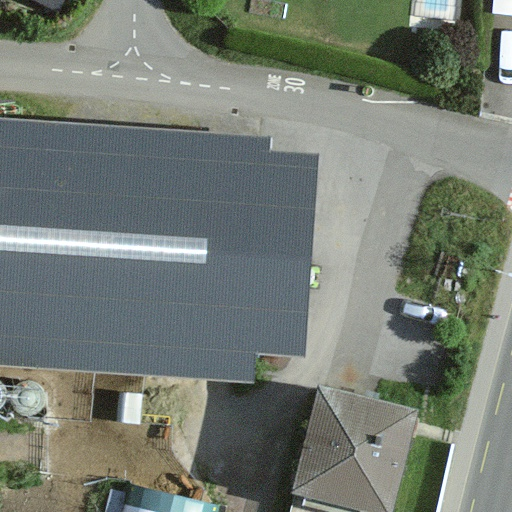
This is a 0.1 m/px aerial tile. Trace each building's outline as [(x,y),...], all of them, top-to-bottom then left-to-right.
[(511,0),(493,0),(492,11),(511,13),(511,0)] [(257,144),(0,127),(0,356),(253,372),(255,339),(295,341),(307,163),(256,159),(257,144)] [(12,398),(18,409),(33,413),(44,403),(45,391),(38,382),(27,380),(16,386),(12,398)] [(414,411),(321,385),(294,484),(387,509),(414,411)] [(220,511),(221,508),(126,486),(119,511),(220,511)]
